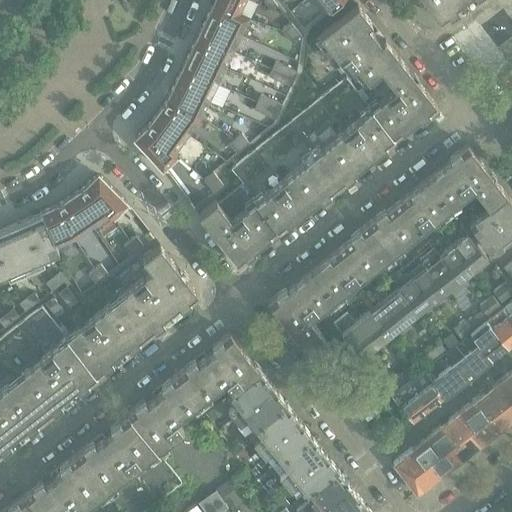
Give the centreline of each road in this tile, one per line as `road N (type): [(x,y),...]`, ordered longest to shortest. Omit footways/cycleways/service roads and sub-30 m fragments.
road 1 (residential): [(0,484),(234,297)]
road 2 (residential): [(234,297),(467,110)]
road 3 (residential): [(403,511),(234,297)]
road 4 (residential): [(234,297),(93,130)]
road 5 (residential): [(93,130),(144,82),(185,0)]
road 6 (residential): [(467,110),(378,0)]
